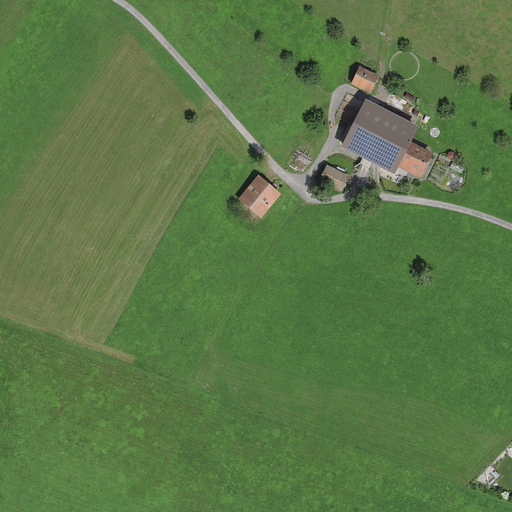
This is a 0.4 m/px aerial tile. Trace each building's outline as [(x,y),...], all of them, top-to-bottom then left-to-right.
[(361,69),(352,86),(370,94),(378,77),(361,69)] [(366,101),(342,148),(392,174),(398,163),(420,174),(430,154),(408,142),(416,127),(366,101)] [(350,176),(327,165),(319,181),(342,192),(350,176)] [(277,194),(259,179),(242,199),(260,214),(277,194)] [(478,483),(492,489),(499,475),(485,469),(478,483)]
